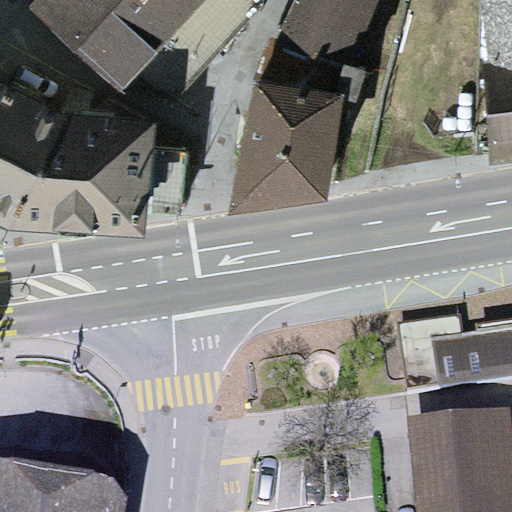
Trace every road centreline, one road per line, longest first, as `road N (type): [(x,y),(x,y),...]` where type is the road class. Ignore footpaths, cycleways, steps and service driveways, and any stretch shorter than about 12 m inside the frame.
road 1 (primary): [(511,213),(173,268)]
road 2 (unknown): [(0,4),(140,109),(229,159)]
road 3 (tertiary): [(164,511),(175,390),(173,268)]
road 4 (primary): [(173,268),(0,293)]
road 5 (unknown): [(229,159),(296,21)]
road 6 (unknown): [(173,268),(229,159)]
